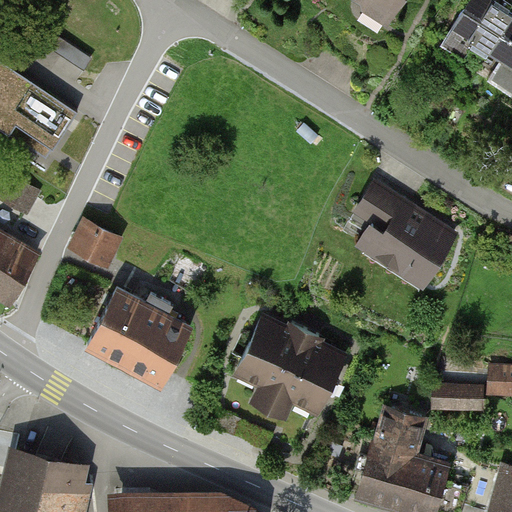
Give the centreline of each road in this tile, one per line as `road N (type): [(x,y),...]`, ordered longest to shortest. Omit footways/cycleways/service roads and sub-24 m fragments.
road 1 (residential): [(511,212),(169,0)]
road 2 (primary): [(0,350),(116,422),(315,511)]
